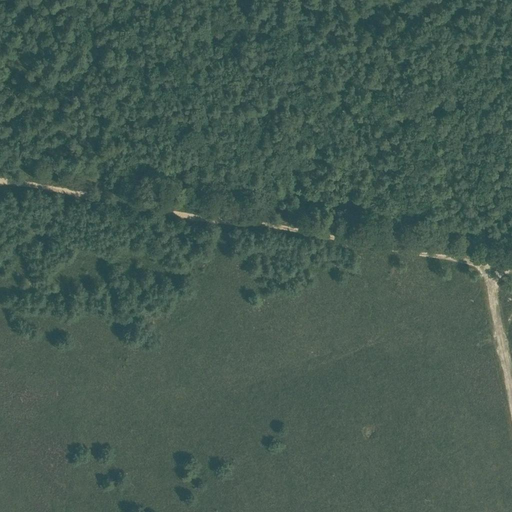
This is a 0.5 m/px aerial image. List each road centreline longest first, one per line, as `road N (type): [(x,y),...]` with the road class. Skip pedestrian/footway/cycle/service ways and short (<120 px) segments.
road 1 (track): [(0,180),(488,263)]
road 2 (track): [(488,263),(446,0)]
road 3 (track): [(511,396),(488,263)]
